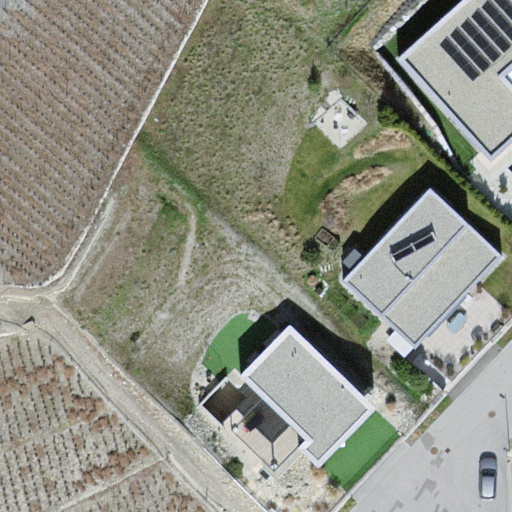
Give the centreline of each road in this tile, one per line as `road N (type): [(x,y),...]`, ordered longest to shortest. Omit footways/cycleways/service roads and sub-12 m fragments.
road 1 (track): [(243,511),(68,328),(0,301)]
road 2 (residential): [(511,373),(424,471),(425,511)]
